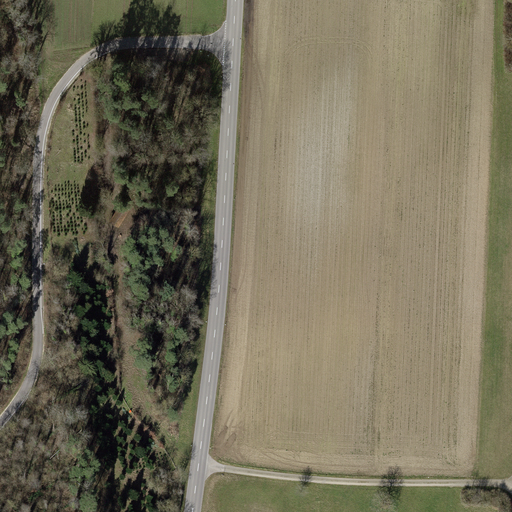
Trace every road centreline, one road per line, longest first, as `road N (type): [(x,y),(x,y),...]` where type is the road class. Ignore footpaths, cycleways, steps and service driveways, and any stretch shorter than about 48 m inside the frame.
road 1 (track): [(0,425),(28,385),(37,355),(39,163),(61,86),(97,52),(118,44),(234,44)]
road 2 (tertiary): [(193,511),(214,348),(236,0)]
road 3 (track): [(511,482),(415,487),(199,466)]
road 4 (track): [(35,0),(46,120)]
